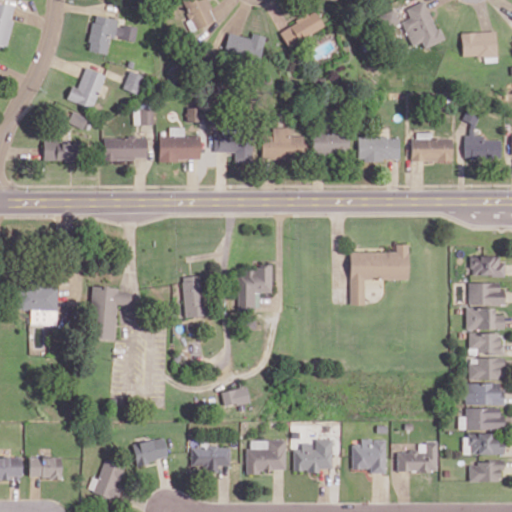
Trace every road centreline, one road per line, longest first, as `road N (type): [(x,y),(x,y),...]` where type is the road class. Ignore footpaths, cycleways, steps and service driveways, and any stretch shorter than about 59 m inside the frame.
road 1 (residential): [(0,201),(511,198)]
road 2 (residential): [(0,152),(43,60),(56,0)]
